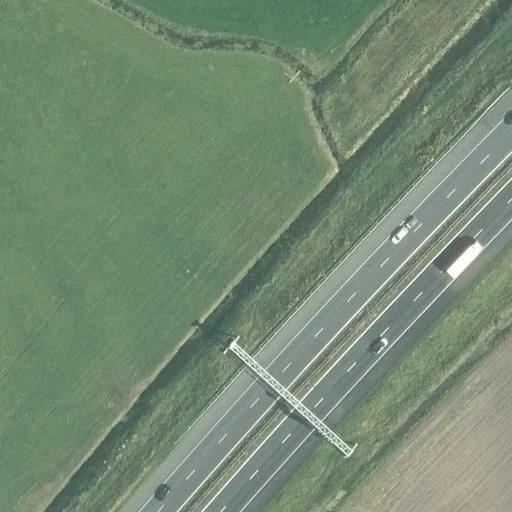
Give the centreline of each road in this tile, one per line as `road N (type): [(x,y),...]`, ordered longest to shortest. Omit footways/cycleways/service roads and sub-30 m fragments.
road 1 (motorway): [(511,134),(161,511)]
road 2 (motorway): [(224,511),(511,197)]
